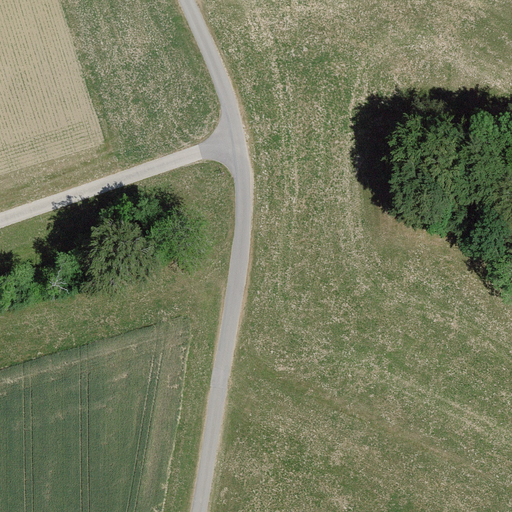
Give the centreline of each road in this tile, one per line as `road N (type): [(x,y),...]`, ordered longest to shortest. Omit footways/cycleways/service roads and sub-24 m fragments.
road 1 (residential): [(185,0),(217,67),(243,180),(241,244),(199,511)]
road 2 (track): [(0,222),(237,143)]
